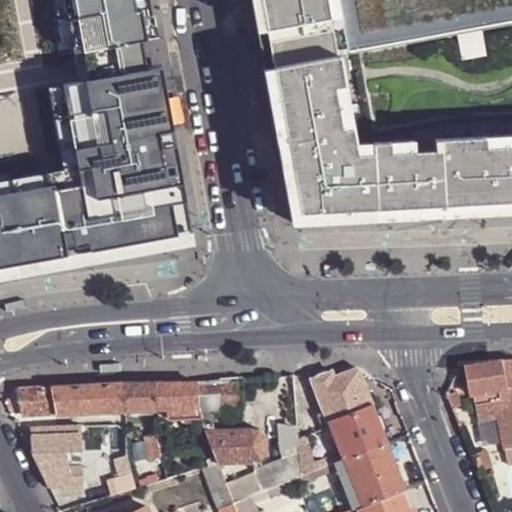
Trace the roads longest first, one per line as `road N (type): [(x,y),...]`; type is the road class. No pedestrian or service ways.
road 1 (tertiary): [(245,309),(197,0)]
road 2 (tertiary): [(0,365),(248,353)]
road 3 (tertiary): [(245,309),(0,334)]
road 4 (residential): [(406,343),(467,511)]
road 5 (tertiary): [(405,297),(245,309)]
road 6 (tertiary): [(248,353),(406,343)]
road 7 (unknown): [(363,166),(511,139)]
